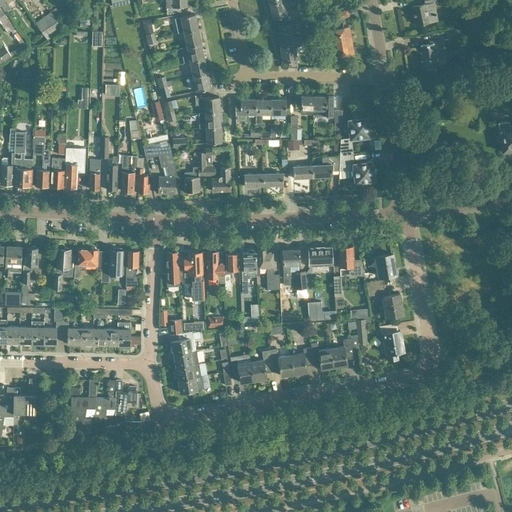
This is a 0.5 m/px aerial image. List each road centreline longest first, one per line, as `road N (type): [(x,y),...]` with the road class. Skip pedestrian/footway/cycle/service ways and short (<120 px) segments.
road 1 (tertiary): [(511,405),(245,469),(0,504)]
road 2 (residential): [(148,367),(159,410),(169,417),(422,373),(430,358),(403,214)]
road 3 (tertiary): [(119,511),(511,428)]
road 4 (residential): [(403,214),(155,221)]
road 5 (residential): [(384,77),(251,76),(235,0)]
road 6 (residential): [(155,221),(0,211)]
road 7 (residential): [(148,367),(0,361)]
road 8 (residential): [(148,367),(155,221)]
road 9 (residential): [(403,214),(384,77)]
